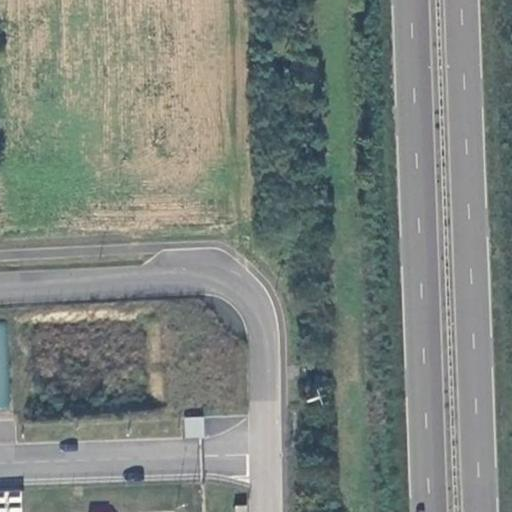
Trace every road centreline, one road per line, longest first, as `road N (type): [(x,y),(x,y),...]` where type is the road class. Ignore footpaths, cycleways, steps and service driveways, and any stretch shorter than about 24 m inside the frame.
road 1 (trunk): [(410,0),(430,511)]
road 2 (trunk): [(482,511),(462,0)]
road 3 (unclassified): [(0,286),(186,275),(213,277),(247,295),(264,333),(266,511)]
